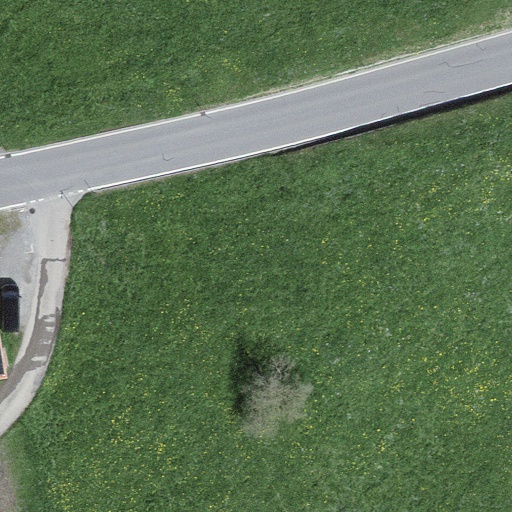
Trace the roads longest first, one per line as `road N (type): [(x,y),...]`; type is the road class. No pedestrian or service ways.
road 1 (tertiary): [(0,183),(313,114),(511,58)]
road 2 (track): [(59,173),(47,338),(36,378),(0,419)]
